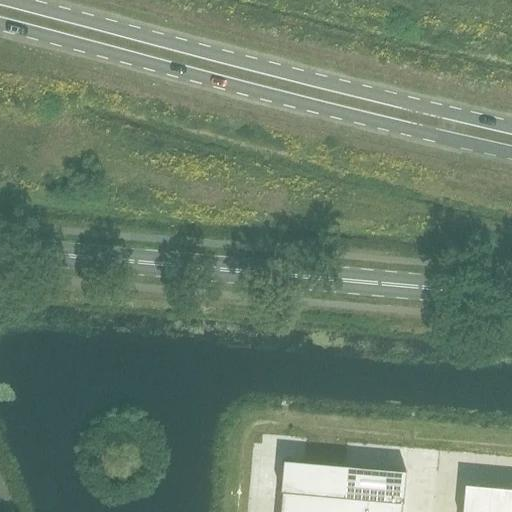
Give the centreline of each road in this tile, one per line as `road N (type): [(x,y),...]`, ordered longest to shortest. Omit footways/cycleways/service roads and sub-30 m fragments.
road 1 (primary): [(0,24),(511,152)]
road 2 (primary): [(511,127),(11,0)]
road 3 (tertiary): [(511,295),(0,250)]
